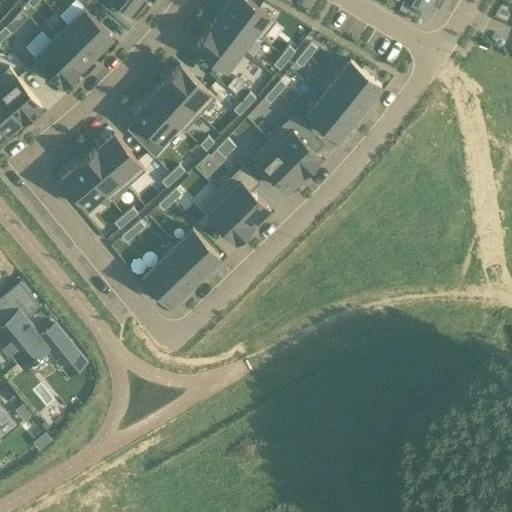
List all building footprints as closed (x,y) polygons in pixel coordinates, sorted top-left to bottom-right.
[(116,0),(131,12),(141,0),(116,0)] [(249,0),(228,0),(222,8),(253,32),(252,33),(260,39),(261,38),(275,19),(249,0)] [(83,7),(66,23),(94,51),(111,35),(83,7)] [(222,8),(208,25),(240,49),(252,33),(253,32),(222,8)] [(66,23),(51,39),(78,67),(94,51),(66,23)] [(0,28),(0,37),(1,39),(10,31),(4,25),(0,28)] [(208,25),(194,44),(225,68),(240,49),(208,25)] [(51,39),(34,55),(61,84),(78,67),(51,39)] [(309,42),(302,51),(308,56),(315,46),(309,42)] [(288,44),(280,53),(287,58),(294,49),(288,44)] [(302,51),(294,60),(300,65),(308,56),(302,51)] [(280,53),(273,63),(279,68),(287,58),(280,53)] [(349,58),(334,77),(365,102),(380,83),(370,75),(349,58)] [(179,62),(162,80),(198,113),(215,96),(179,62)] [(8,65),(0,72),(0,92),(21,118),(40,103),(8,65)] [(322,92),(321,94),(351,119),(365,102),(334,77),(322,92)] [(279,78),(271,87),(277,92),(285,83),(279,78)] [(162,80),(148,96),(180,126),(180,127),(183,130),(198,113),(162,80)] [(271,87),(264,96),(269,101),(277,92),(271,87)] [(249,90),(241,99),(247,104),(255,96),(249,90)] [(0,126),(4,132),(21,118),(0,92),(0,126)] [(321,94),(306,112),(337,137),(351,119),(321,94)] [(148,96),(132,113),(135,116),(151,131),(141,142),(154,155),(165,143),(180,127),(180,126),(148,96)] [(241,99),(233,108),(238,113),(247,104),(241,99)] [(293,112),(267,137),(302,172),(319,155),(313,149),(300,136),(309,128),(293,112)] [(113,132),(95,147),(126,184),(145,169),(113,132)] [(207,134),(199,143),(205,148),(213,140),(207,134)] [(226,136),(221,142),(229,150),(235,144),(226,136)] [(267,137),(251,154),(285,188),(302,172),(267,137)] [(221,142),(215,147),(223,156),(229,150),(221,142)] [(95,147),(78,161),(104,191),(103,191),(109,199),(118,192),(126,184),(95,147)] [(78,161),(60,176),(85,206),(103,191),(104,191),(78,161)] [(178,163),(170,171),(175,177),(184,169),(178,163)] [(242,163),(216,188),(251,223),(268,206),(251,189),(260,180),(243,164),(242,163)] [(170,171),(161,179),(166,185),(175,177),(170,171)] [(175,186),(166,194),(171,200),(180,192),(175,186)] [(216,188),(200,205),(234,240),(251,223),(216,188)] [(166,194),(157,202),(162,208),(171,200),(166,194)] [(132,205),(123,213),(128,219),(137,211),(132,205)] [(123,213),(114,221),(119,227),(128,219),(123,213)] [(138,219),(129,226),(134,233),(143,225),(138,219)] [(129,226),(120,234),(125,240),(134,233),(129,226)] [(192,227),(175,243),(202,271),(219,255),(192,227)] [(175,243),(159,258),(186,286),(202,271),(175,243)] [(159,258),(142,274),(169,303),(186,286),(159,258)] [(0,323),(0,336),(3,341),(0,342),(0,343),(1,344),(1,343),(7,350),(6,351),(7,352),(10,349),(22,364),(32,356),(33,357),(37,353),(37,352),(46,344),(63,365),(78,352),(53,322),(39,334),(24,316),(39,304),(18,279),(2,292),(17,310),(0,323)] [(0,417),(8,410),(0,400),(0,417)] [(32,439),(39,447),(50,437),(44,429),(32,439)]
